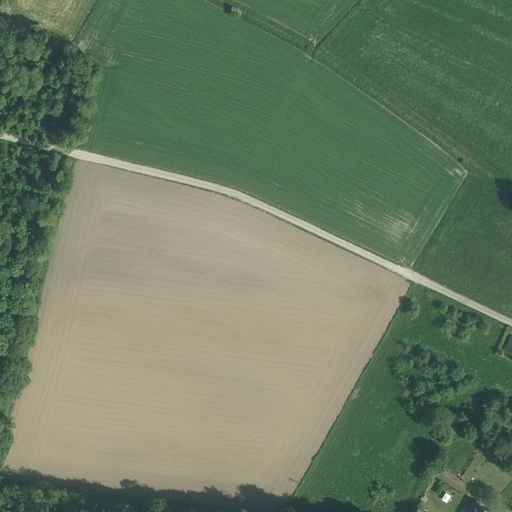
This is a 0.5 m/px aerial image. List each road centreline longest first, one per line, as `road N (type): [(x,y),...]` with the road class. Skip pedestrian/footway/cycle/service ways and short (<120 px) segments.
road 1 (unclassified): [(511,323),(232,192),(0,135)]
road 2 (track): [(355,0),(314,43),(301,79),(309,123)]
